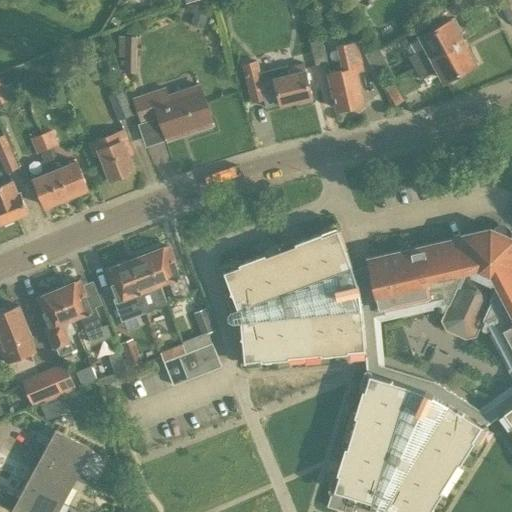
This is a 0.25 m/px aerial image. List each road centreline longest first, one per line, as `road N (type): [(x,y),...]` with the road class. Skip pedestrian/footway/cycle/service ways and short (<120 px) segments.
road 1 (residential): [(0,270),(233,175),(324,149)]
road 2 (residential): [(324,149),(355,226),(473,204),(511,211)]
road 3 (residential): [(324,149),(511,98)]
